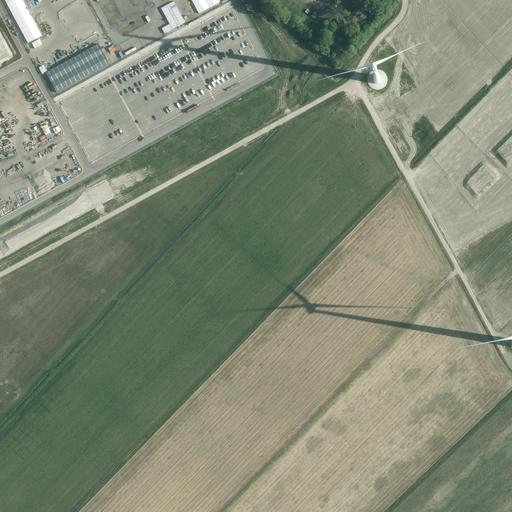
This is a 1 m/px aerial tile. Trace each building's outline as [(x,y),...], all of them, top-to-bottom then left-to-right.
[(220,3),(219,0),(191,0),(198,14),(220,3)] [(165,33),(186,23),(176,1),(162,8),(170,24),(162,28),(165,33)] [(31,14),(17,21),(30,49),(44,42),(31,14)] [(100,45),(45,71),(55,93),(64,89),(66,94),(88,84),(84,76),(109,64),(100,45)] [(370,71),(370,89),(387,88),(387,70),(370,71)] [(53,180),(47,183),(50,189),(67,181),(64,174),(52,180),(53,180)]
